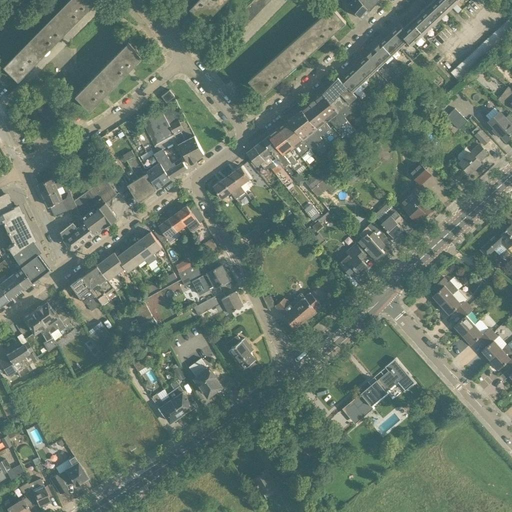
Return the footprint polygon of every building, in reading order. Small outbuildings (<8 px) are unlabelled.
[(69,0),(56,14),(71,28),(97,2),(95,0),(69,0)] [(226,0),(198,0),(190,9),(204,23),(226,0)] [(254,0),(253,2),(262,10),(266,6),(259,0),(254,0)] [(370,11),(360,0),(344,0),(349,5),(362,19),(370,11)] [(360,0),(370,11),(379,0),(360,0)] [(433,0),(404,28),(400,24),(396,28),(408,41),(412,45),(448,11),(452,7),(459,0),(433,0)] [(249,6),(258,15),(262,10),(253,2),(249,6)] [(245,10),(253,19),(258,15),(249,6),(245,10)] [(305,32),(318,47),(346,22),(333,7),(305,32)] [(241,14),(249,23),(253,19),(245,10),(241,14)] [(46,54),(71,28),(56,14),(31,39),(46,54)] [(236,19),(245,27),(249,23),(241,14),(236,19)] [(232,23),(241,31),(245,27),(236,19),(232,23)] [(511,30),(511,27),(507,21),(503,25),(510,33),(511,30)] [(237,36),(241,31),(232,23),(228,27),(237,36)] [(510,33),(503,25),(499,29),(506,37),(510,33)] [(408,41),(396,28),(388,35),(400,48),(408,41)] [(506,37),(499,29),(495,32),(502,40),(506,37)] [(290,71),(318,47),(305,32),(277,56),(290,71)] [(502,40),(495,32),(491,36),(498,44),(502,40)] [(381,43),(392,55),(400,48),(388,35),(381,43)] [(498,44),(491,36),(487,40),(494,47),(498,44)] [(46,54),(31,39),(5,66),(19,81),(46,54)] [(494,47),(487,40),(483,43),(490,51),(494,47)] [(102,70),(116,84),(143,57),(129,43),(102,70)] [(373,50),(384,63),(392,55),(381,43),(373,50)] [(490,51),(483,43),(479,47),(486,55),(490,51)] [(486,55),(479,47),(475,51),(482,58),(486,55)] [(365,58),(376,70),(384,63),(373,50),(365,58)] [(482,58),(475,51),(471,54),(478,62),(482,58)] [(478,62),(471,54),(467,58),(474,66),(478,62)] [(290,71),(277,56),(249,81),(263,96),(290,71)] [(357,65),(368,78),(376,70),(365,58),(357,65)] [(474,66),(467,58),(463,62),(470,69),(474,66)] [(470,69),(463,62),(459,65),(466,73),(470,69)] [(349,73),(360,85),(368,78),(357,65),(349,73)] [(466,73),(459,65),(455,69),(462,77),(466,73)] [(462,77),(455,69),(451,73),(458,80),(462,77)] [(90,110),(116,84),(102,70),(76,96),(90,110)] [(341,80),(352,93),(360,85),(349,73),(341,80)] [(323,93),(347,121),(357,131),(365,124),(354,111),(362,103),(352,93),(341,80),(338,77),(323,93)] [(511,89),(509,87),(497,101),(511,112),(511,89)] [(170,90),(162,96),(167,103),(175,96),(170,90)] [(25,99),(29,103),(38,95),(34,91),(25,99)] [(312,102),(327,121),(330,119),(337,129),(347,121),(323,93),(312,102)] [(38,95),(29,103),(34,107),(42,99),(38,95)] [(42,99),(34,107),(38,112),(46,103),(42,99)] [(174,134),(177,141),(190,165),(204,154),(180,109),(176,100),(162,110),(161,110),(174,134)] [(302,110),(322,136),(331,129),(326,122),(327,121),(312,102),(302,110)] [(46,103),(38,112),(42,116),(50,107),(46,103)] [(50,107),(42,116),(46,120),(54,111),(50,107)] [(454,109),(446,118),(459,130),(467,121),(454,109)] [(177,141),(174,134),(161,110),(142,121),(157,151),(177,141)] [(289,120),(311,148),(312,150),(318,146),(316,143),(322,139),(321,137),(322,136),(302,110),(289,120)] [(54,111),(46,120),(50,124),(59,115),(54,111)] [(499,111),(488,121),(494,128),(493,130),(498,136),(500,134),(506,141),(511,135),(511,119),(508,115),(505,118),(499,111)] [(59,115),(50,124),(54,128),(63,120),(59,115)] [(63,120),(54,128),(59,132),(67,124),(63,120)] [(279,128),(301,157),(311,148),(289,120),(279,128)] [(269,136),(290,162),(295,170),(301,165),(297,160),(301,157),(279,128),(269,136)] [(480,131),(475,136),(484,145),(489,140),(480,131)] [(263,140),(277,158),(284,167),(290,162),(269,136),(263,140)] [(255,147),(271,167),(276,174),(280,171),(273,161),(277,158),(263,140),(255,147)] [(479,145),(459,163),(469,174),(480,163),(478,161),(487,153),(479,145)] [(271,167),(255,147),(247,153),(257,166),(261,163),(264,168),(266,170),(271,167)] [(164,149),(154,154),(171,179),(188,168),(183,161),(181,157),(178,159),(173,163),(164,149)] [(141,163),(147,173),(157,189),(171,179),(154,154),(141,163)] [(422,186),(432,175),(419,162),(409,173),(422,186)] [(84,167),(78,170),(83,181),(89,177),(84,167)] [(232,174),(240,186),(250,179),(241,167),(232,174)] [(315,175),(326,189),(328,188),(327,187),(336,180),(326,167),(315,175)] [(147,173),(137,179),(147,196),(156,189),(156,190),(157,189),(147,173)] [(245,192),(240,186),(232,174),(223,180),(231,192),(236,199),(245,192)] [(326,189),(315,175),(306,182),(317,196),(326,189)] [(357,181),(351,175),(346,180),(351,186),(357,181)] [(105,178),(74,201),(77,206),(81,216),(95,234),(117,218),(108,206),(111,204),(111,199),(117,195),(105,178)] [(43,196),(67,185),(65,180),(55,185),(52,179),(38,185),(43,196)] [(147,196),(137,179),(128,185),(137,200),(138,200),(140,198),(141,200),(147,196)] [(231,192),(223,180),(214,187),(222,199),(231,192)] [(67,185),(43,196),(48,207),(62,201),(59,195),(69,191),(67,185)] [(412,189),(398,201),(416,221),(424,213),(423,212),(428,207),(412,189)] [(10,253),(30,283),(48,269),(37,254),(40,252),(32,242),(35,241),(18,206),(13,208),(7,195),(0,198),(0,220),(12,245),(7,249),(10,253)] [(77,206),(74,201),(73,198),(63,203),(67,211),(70,210),(77,206)] [(305,210),(312,219),(319,214),(311,205),(305,210)] [(81,216),(77,206),(70,210),(75,221),(68,227),(81,245),(95,234),(81,216)] [(178,213),(187,226),(191,232),(201,225),(187,206),(178,213)] [(390,215),(381,224),(391,234),(388,237),(394,244),(403,235),(400,233),(404,230),(400,225),(405,220),(392,207),(387,212),(390,215)] [(178,231),(187,226),(178,213),(169,219),(178,231)] [(162,243),(178,231),(169,219),(159,226),(160,229),(155,232),(162,243)] [(273,231),(283,223),(280,219),(270,226),(273,231)] [(311,226),(316,232),(323,227),(319,221),(311,226)] [(383,242),(388,238),(373,221),(363,230),(366,234),(359,241),(376,260),(384,252),(381,249),(385,245),(383,242)] [(504,231),(502,230),(481,249),(487,256),(494,249),(499,255),(507,248),(507,249),(511,244),(511,225),(504,231)] [(81,245),(68,227),(60,233),(64,241),(71,250),(75,250),(81,245)] [(256,228),(247,235),(251,241),(260,234),(256,228)] [(142,239),(153,254),(162,248),(151,232),(142,239)] [(142,239),(134,245),(145,260),(148,264),(156,258),(153,254),(142,239)] [(201,246),(209,258),(218,251),(210,240),(201,246)] [(348,254),(340,261),(352,277),(358,272),(360,274),(368,268),(361,260),(366,256),(356,243),(346,251),(348,254)] [(145,260),(134,245),(126,250),(137,266),(145,260)] [(450,256),(456,251),(453,247),(452,245),(445,249),(450,256)] [(137,266),(126,250),(118,256),(126,268),(129,272),(137,266)] [(106,259),(117,274),(126,268),(118,256),(115,252),(106,259)] [(30,283),(10,253),(5,256),(6,256),(15,271),(12,273),(22,289),(30,283)] [(106,259),(97,265),(108,281),(117,274),(106,259)] [(0,305),(22,289),(12,273),(3,261),(0,263),(0,305)] [(175,266),(179,273),(187,269),(183,261),(175,266)] [(178,274),(182,280),(204,268),(201,262),(178,274)] [(108,281),(97,265),(81,277),(101,304),(102,305),(101,306),(106,314),(115,307),(111,300),(110,301),(106,296),(115,290),(108,281)] [(204,268),(182,280),(184,285),(200,276),(203,283),(211,280),(215,287),(228,280),(225,274),(226,273),(222,265),(207,273),(204,268)] [(488,267),(485,271),(492,276),(495,272),(488,267)] [(440,305),(456,291),(443,276),(434,285),(438,290),(432,295),(440,305)] [(101,304),(81,277),(71,284),(91,312),(101,304)] [(459,313),(468,305),(456,291),(440,305),(449,314),(455,309),(459,313)] [(223,292),(195,307),(199,314),(222,302),(228,314),(237,309),(243,305),(236,292),(226,297),(223,292)] [(291,304),(304,320),(312,313),(313,315),(322,307),(315,298),(316,296),(313,293),(312,294),(311,293),(305,298),(303,295),(291,304)] [(137,303),(136,301),(133,295),(128,298),(133,306),(137,303)] [(270,295),(264,298),(270,309),(276,306),(270,295)] [(304,320),(291,304),(286,297),(276,305),(295,328),(304,320)] [(122,318),(129,314),(122,302),(115,306),(122,318)] [(34,311),(49,333),(57,328),(59,331),(64,327),(53,311),(53,312),(46,303),(42,306),(42,305),(40,307),(39,306),(37,308),(36,309),(34,311)] [(141,323),(152,318),(146,304),(134,310),(141,323)] [(462,335),(474,324),(465,315),(472,309),(468,305),(459,313),(463,318),(454,326),(462,335)] [(49,333),(34,311),(29,315),(28,314),(25,316),(24,318),(23,319),(33,334),(39,330),(46,340),(43,342),(47,349),(56,343),(49,333)] [(104,351),(116,342),(100,322),(89,330),(104,351)] [(474,324),(462,335),(470,344),(479,336),(483,340),(493,332),(488,327),(482,333),(474,324)] [(165,339),(171,336),(167,330),(162,333),(165,339)] [(493,332),(483,340),(487,345),(481,350),(489,359),(501,349),(493,340),(497,336),(493,332)] [(63,347),(73,339),(69,334),(59,342),(63,347)] [(236,335),(224,345),(243,369),(256,359),(251,353),(254,351),(244,339),(241,341),(236,335)] [(145,359),(168,347),(165,340),(141,350),(145,359)] [(27,343),(6,355),(6,356),(0,359),(0,364),(7,376),(27,364),(23,357),(32,351),(27,343)] [(511,347),(508,343),(501,349),(489,359),(498,369),(507,361),(511,365),(511,364),(511,347)] [(97,356),(102,362),(106,359),(101,352),(97,356)] [(139,371),(148,365),(141,355),(133,359),(134,366),(139,371)] [(222,387),(216,379),(217,379),(210,369),(209,370),(201,358),(189,367),(197,379),(195,380),(205,394),(207,393),(209,396),(217,391),(217,392),(218,392),(219,392),(220,392),(221,392),(222,391),(222,390),(222,389),(222,388),(222,387)] [(180,381),(185,378),(179,367),(174,370),(180,381)] [(376,380),(351,401),(357,408),(367,400),(371,405),(387,392),(385,390),(399,378),(396,374),(396,373),(392,368),(377,381),(376,380)] [(172,401),(182,415),(192,408),(188,401),(189,400),(177,383),(171,386),(174,391),(168,395),(172,401)] [(134,448),(146,440),(126,409),(133,404),(132,402),(126,393),(127,393),(125,391),(114,399),(113,398),(112,399),(112,400),(103,406),(103,405),(99,408),(90,414),(89,415),(77,423),(85,436),(93,431),(113,462),(125,454),(123,450),(131,444),(134,448)] [(182,415),(172,401),(164,406),(157,396),(152,399),(165,417),(167,416),(171,423),(182,415)] [(420,413),(416,409),(412,412),(416,417),(420,413)] [(11,419),(14,424),(19,422),(16,416),(11,419)] [(0,425),(2,430),(9,426),(6,420),(0,422),(0,425)] [(29,428),(33,439),(42,435),(38,425),(29,428)] [(6,436),(0,439),(6,448),(11,445),(6,436)] [(87,478),(74,457),(74,456),(68,460),(71,465),(64,469),(64,470),(59,474),(58,472),(49,478),(60,495),(68,489),(66,486),(72,482),(74,486),(87,478)] [(0,478),(3,477),(3,475),(7,473),(11,480),(25,474),(20,465),(11,470),(6,460),(0,463),(0,478)] [(304,474),(299,468),(295,471),(294,470),(288,474),(293,481),(298,477),(299,478),(304,474)] [(260,475),(254,478),(263,493),(275,486),(276,489),(281,486),(275,476),(271,479),(265,469),(259,473),(260,475)] [(41,479),(29,485),(34,494),(38,502),(40,506),(50,501),(48,495),(51,494),(47,486),(44,487),(41,479)] [(29,511),(28,508),(38,502),(34,494),(29,485),(29,484),(20,488),(26,498),(21,501),(21,500),(8,507),(10,511),(29,511)]
